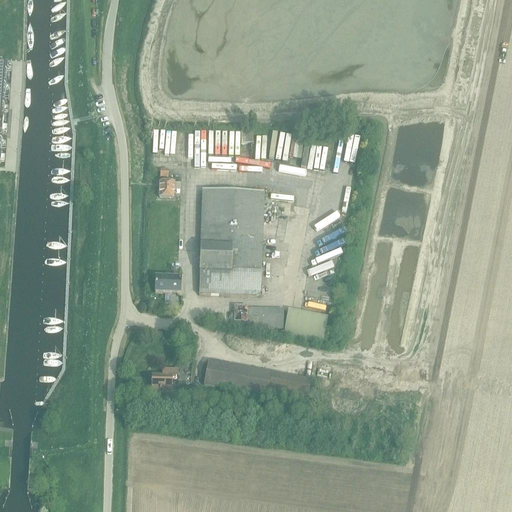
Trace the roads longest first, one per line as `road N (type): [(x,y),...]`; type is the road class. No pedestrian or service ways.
road 1 (residential): [(110,405),(124,315),(124,171),(106,73),(113,0)]
road 2 (unknown): [(175,304),(180,185),(187,176),(297,192),(283,294),(270,300)]
